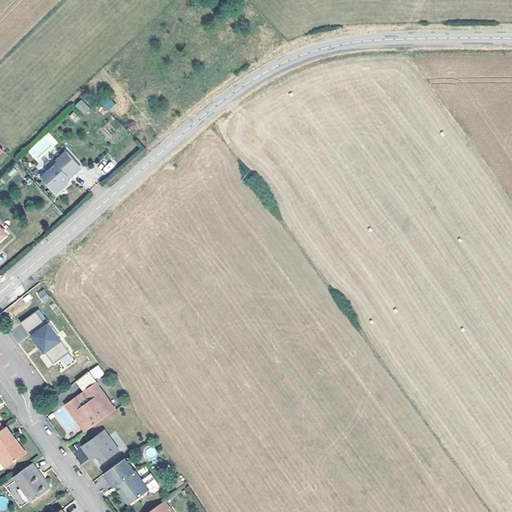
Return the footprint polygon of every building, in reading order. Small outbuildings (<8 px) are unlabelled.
[(108,111),(115,104),(106,96),(99,104),(108,111)] [(82,99),(75,104),(83,115),(90,110),(82,99)] [(52,194),(63,184),(63,178),(65,178),(76,169),(62,152),(53,161),(54,162),(37,177),(52,194)] [(98,305),(84,315),(104,344),(136,322),(111,287),(94,299),(98,305)] [(51,298),(45,290),(39,294),(45,302),(51,298)] [(37,330),(57,359),(74,347),(53,318),(50,320),(40,305),(24,317),(35,332),(37,330)] [(93,365),(82,374),(89,384),(101,376),(93,365)] [(101,376),(70,398),(89,425),(120,403),(101,376)] [(8,424),(0,429),(0,443),(3,447),(0,449),(0,450),(10,465),(29,453),(17,436),(20,434),(11,422),(8,424)] [(100,449),(104,457),(123,444),(108,424),(90,436),(100,449)] [(32,450),(20,434),(17,436),(29,453),(32,450)] [(100,449),(90,436),(86,439),(95,453),(100,449)] [(153,458),(157,451),(149,446),(145,454),(153,458)] [(74,451),(79,464),(87,460),(82,448),(74,451)] [(130,453),(111,466),(133,497),(151,484),(144,474),(130,453)] [(36,458),(16,472),(34,497),(51,485),(41,471),(38,467),(41,465),(36,458)] [(41,465),(38,467),(41,471),(51,485),(54,483),(41,465)] [(133,497),(111,466),(107,468),(117,481),(118,480),(131,499),(133,497)] [(153,467),(144,474),(151,484),(152,486),(156,487),(161,483),(162,480),(153,467)] [(171,511),(167,505),(172,502),(166,494),(143,510),(144,511),(171,511)]
